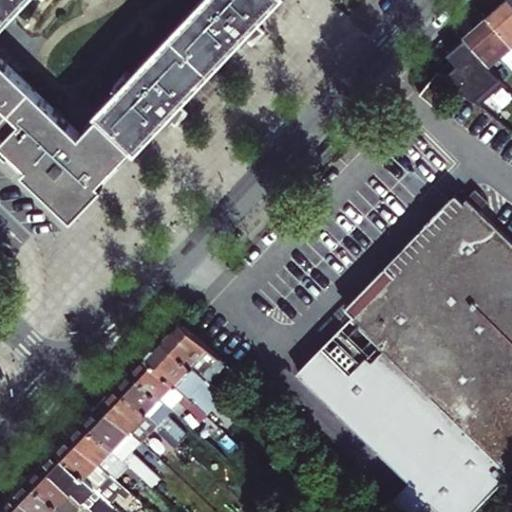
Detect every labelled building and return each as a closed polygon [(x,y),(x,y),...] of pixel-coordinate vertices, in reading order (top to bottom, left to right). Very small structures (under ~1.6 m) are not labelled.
[(0,0),(0,17),(3,20),(21,0),(0,0)] [(165,113),(176,123),(182,116),(187,110),(177,101),(242,33),(252,42),(257,37),(264,30),(253,21),(272,0),(199,0),(97,109),(100,112),(133,143),(135,145),(165,113)] [(511,0),(507,4),(497,13),(511,30),(511,0)] [(511,30),(497,13),(484,25),(471,37),(497,65),(511,52),(511,53),(511,30)] [(0,145),(73,214),(100,186),(118,167),(114,163),(133,143),(100,112),(82,131),(0,53),(0,145)] [(438,69),(420,91),(435,103),(453,81),(438,69)] [(511,466),(511,238),(469,196),(435,231),(406,261),(341,328),(370,357),(374,360),(386,347),(511,466)] [(167,333),(214,377),(231,358),(193,321),(186,314),(177,323),(167,333)] [(341,328),(324,346),(353,375),(370,357),(341,328)] [(160,340),(150,351),(211,410),(229,392),(214,377),(167,333),(160,340)] [(353,375),(324,346),(303,367),(409,470),(388,491),(410,511),(418,511),(425,506),(430,511),(471,511),(511,470),(511,466),(386,347),(374,360),(370,357),(353,375)] [(211,410),(150,351),(147,355),(144,358),(135,366),(158,387),(173,402),(182,393),(205,416),(211,410)] [(129,373),(121,381),(162,421),(177,406),(173,402),(158,387),(135,366),(129,373)] [(113,389),(104,400),(117,413),(121,410),(133,421),(131,424),(145,438),(162,421),(121,381),(113,389)] [(95,408),(87,416),(115,443),(150,476),(158,468),(141,450),(137,454),(133,450),(145,438),(131,424),(133,421),(121,410),(117,413),(104,400),(95,408)] [(81,423),(74,430),(114,469),(123,460),(110,448),(115,443),(87,416),(81,423)] [(68,437),(60,445),(87,471),(100,483),(114,469),(74,430),(68,437)] [(52,453),(46,460),(86,498),(92,492),(79,479),(87,471),(60,445),(52,453)] [(39,467),(33,473),(60,500),(72,511),(86,498),(46,460),(39,467)] [(24,482),(18,489),(41,511),(55,511),(52,508),(60,500),(33,473),(24,482)] [(41,511),(18,489),(10,496),(4,503),(13,511),(41,511)] [(13,511),(4,503),(0,507),(0,511),(13,511)]
